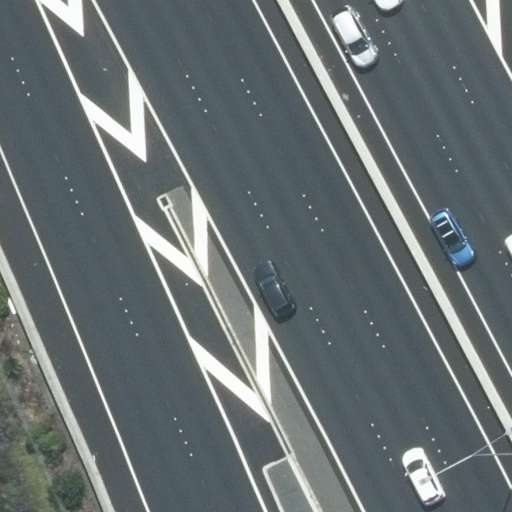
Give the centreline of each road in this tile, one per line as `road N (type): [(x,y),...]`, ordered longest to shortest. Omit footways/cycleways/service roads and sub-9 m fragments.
road 1 (motorway): [(453,511),(185,0)]
road 2 (motorway): [(225,511),(0,14)]
road 3 (motorway): [(409,0),(511,199)]
